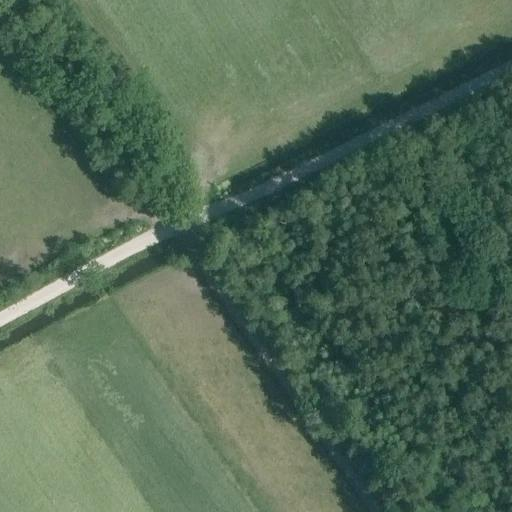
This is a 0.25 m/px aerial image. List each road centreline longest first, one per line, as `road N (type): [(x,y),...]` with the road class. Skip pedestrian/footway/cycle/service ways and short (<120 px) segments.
road 1 (track): [(0,315),(511,62)]
road 2 (track): [(172,227),(13,0)]
